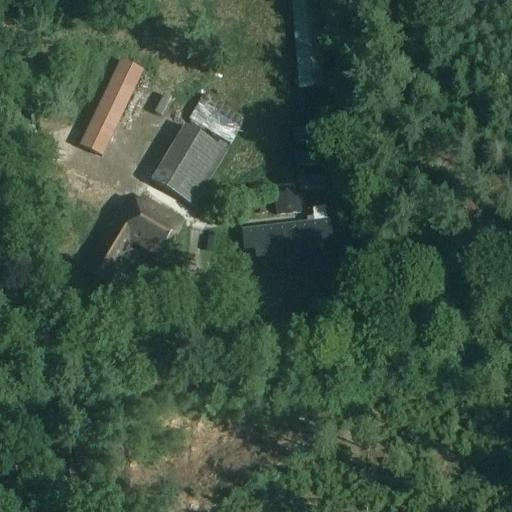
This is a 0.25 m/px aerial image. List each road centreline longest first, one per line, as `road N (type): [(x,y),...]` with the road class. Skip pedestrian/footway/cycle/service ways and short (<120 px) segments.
road 1 (tertiary): [(33,365),(511,305)]
road 2 (unclassified): [(33,365),(8,93)]
